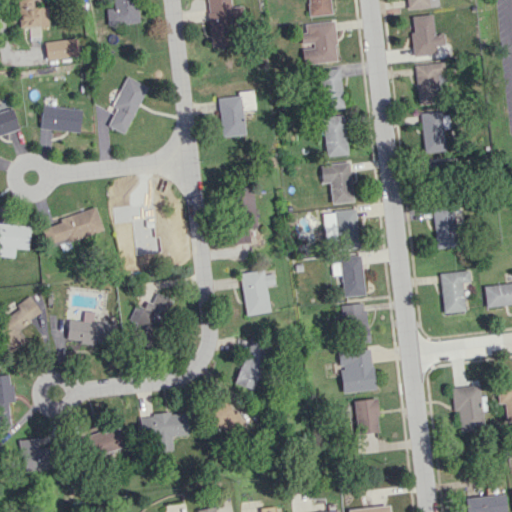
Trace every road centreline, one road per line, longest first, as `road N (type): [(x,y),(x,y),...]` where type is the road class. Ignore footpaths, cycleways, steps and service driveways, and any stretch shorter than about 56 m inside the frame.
road 1 (residential): [(171,0),(209,331),(205,352),(194,372),(162,381),(74,390),(49,377),(39,384),(45,407),(70,401),(74,390)]
road 2 (residential): [(367,0),(424,511)]
road 3 (residential): [(190,160),(46,174),(30,161),(14,177),(34,193),(46,174)]
